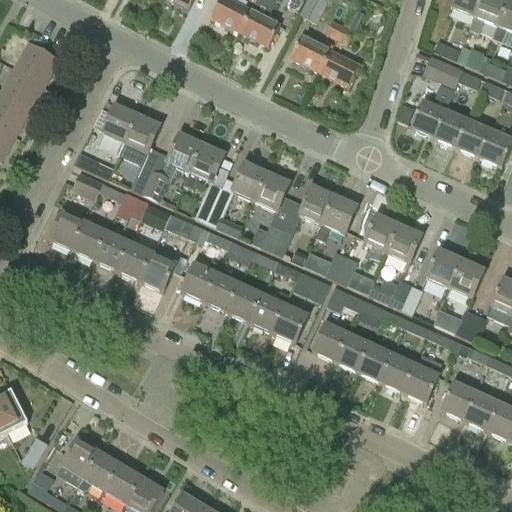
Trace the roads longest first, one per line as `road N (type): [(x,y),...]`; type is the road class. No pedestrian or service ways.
road 1 (residential): [(511,505),(0,258)]
road 2 (residential): [(288,511),(0,346)]
road 3 (residential): [(372,157),(276,120),(114,35)]
road 4 (residential): [(114,35),(0,254)]
road 5 (residential): [(372,157),(415,0)]
road 6 (residential): [(511,222),(372,157)]
